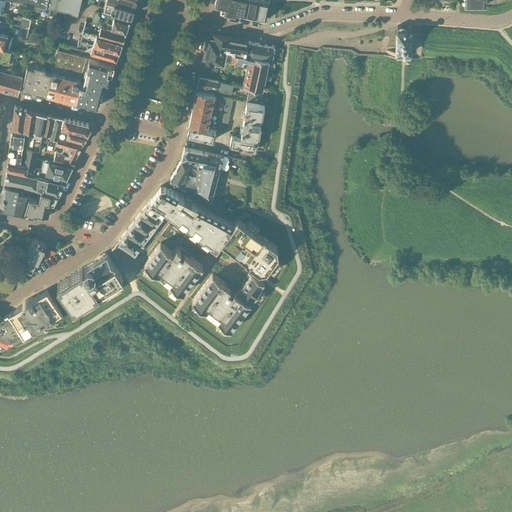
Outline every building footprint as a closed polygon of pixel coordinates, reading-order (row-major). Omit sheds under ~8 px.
[(0,0),(0,11),(2,12),(4,3),(10,4),(11,0),(0,0)] [(23,0),(46,6),(46,5),(78,13),(80,0),(23,0)] [(130,15),(133,6),(110,0),(105,0),(103,7),(130,15)] [(266,17),(269,0),(215,0),(214,4),(225,6),(223,11),(235,14),(235,11),(266,17)] [(125,31),(129,19),(114,15),(112,22),(108,21),(107,26),(125,31)] [(31,18),(22,16),(21,25),(25,26),(22,37),(26,38),(31,18)] [(125,31),(107,26),(86,20),(83,29),(90,31),(122,40),(125,31)] [(122,40),(90,31),(83,29),(81,38),(88,41),(93,42),(119,49),(122,40)] [(397,30),(396,50),(396,51),(404,51),(411,52),(411,31),(405,31),(397,30)] [(3,33),(0,31),(0,46),(10,49),(14,35),(3,33)] [(228,49),(231,49),(234,37),(212,33),(212,34),(213,34),(212,38),(208,37),(202,64),(200,73),(201,73),(200,75),(212,78),(215,66),(213,65),(214,61),(222,62),(224,55),(226,54),(228,49)] [(246,52),(249,40),(234,37),(231,49),(232,51),(230,61),(247,65),(243,84),(250,86),(263,89),(269,59),(268,59),(263,58),(263,56),(246,52)] [(119,49),(93,42),(88,41),(81,38),(80,38),(77,47),(116,57),(119,49)] [(272,58),(274,45),(249,40),(246,52),(263,56),(263,58),(268,59),(268,57),(272,58)] [(0,58),(3,59),(4,60),(9,61),(11,49),(10,49),(0,46),(0,58)] [(54,59),(53,66),(82,74),(81,79),(76,101),(97,106),(103,81),(107,83),(114,64),(87,57),(75,54),(57,49),(54,59)] [(46,93),(52,71),(45,70),(45,67),(34,64),(34,67),(27,65),(21,87),(30,90),(30,92),(36,94),(37,91),(46,93)] [(0,88),(6,90),(12,72),(0,69),(0,70),(0,88)] [(76,101),(81,79),(71,76),(52,71),(46,93),(76,101)] [(23,75),(12,72),(6,90),(17,93),(23,75)] [(243,84),(212,78),(200,75),(199,75),(197,84),(221,89),(222,85),(232,87),(234,87),(236,87),(238,88),(240,87),(242,87),(243,84)] [(263,89),(250,86),(246,101),(262,104),(265,90),(263,89)] [(207,128),(213,97),(214,93),(196,89),(189,124),(187,133),(213,139),(216,130),(207,128)] [(226,129),(233,98),(214,93),(213,97),(226,100),(220,127),(226,129)] [(262,104),(246,101),(241,135),(232,134),(230,143),(256,149),(258,140),(264,105),(262,104)] [(26,107),(21,106),(15,104),(12,129),(18,130),(25,131),(25,130),(23,129),(24,127),(26,107)] [(34,129),(37,110),(26,107),(24,127),(34,129)] [(32,138),(31,147),(38,149),(39,149),(42,131),(47,112),(37,110),(34,129),(32,138)] [(51,133),(55,114),(47,112),(42,131),(51,133)] [(61,127),(64,116),(55,114),(51,133),(48,146),(54,148),(53,152),(54,152),(54,151),(57,143),(59,135),(61,127)] [(90,127),(88,123),(71,118),(64,116),(61,127),(68,129),(87,134),(90,127)] [(24,137),(25,131),(18,130),(12,129),(11,135),(24,137)] [(88,134),(87,134),(68,129),(66,136),(84,141),(88,134)] [(23,145),(24,137),(11,135),(10,143),(23,145)] [(80,149),(84,141),(66,136),(59,135),(57,143),(80,149)] [(22,152),(23,145),(10,143),(9,151),(22,152)] [(76,157),(80,149),(57,143),(54,151),(76,157)] [(37,155),(38,149),(31,147),(25,146),(23,162),(35,165),(37,155)] [(184,146),(181,159),(183,159),(189,160),(197,162),(220,167),(221,155),(215,153),(208,151),(208,152),(206,151),(200,150),(199,150),(198,149),(184,146)] [(76,157),(54,151),(54,152),(53,152),(47,150),(39,149),(38,149),(37,155),(37,156),(45,157),(46,153),(54,155),(53,159),(73,164),(76,157)] [(21,160),(22,152),(9,151),(8,158),(21,160)] [(34,168),(67,176),(73,164),(53,159),(45,157),(37,156),(35,165),(34,168)] [(171,178),(171,179),(172,179),(172,180),(185,187),(188,182),(197,167),(197,164),(197,162),(189,160),(183,159),(181,159),(171,177),(171,178)] [(35,165),(23,162),(7,160),(6,168),(34,173),(34,168),(35,165)] [(197,167),(195,189),(211,200),(211,198),(212,197),(220,167),(197,162),(197,164),(197,167)] [(35,187),(38,174),(34,173),(6,168),(5,180),(31,186),(35,187)] [(65,182),(67,176),(34,168),(34,173),(38,174),(65,182)] [(59,193),(65,182),(38,174),(35,187),(59,193)] [(14,208),(19,186),(4,183),(1,206),(14,208)] [(168,187),(164,185),(161,186),(151,199),(147,204),(139,214),(133,223),(126,232),(120,239),(119,241),(112,247),(107,253),(83,267),(60,281),(70,299),(139,259),(229,330),(250,303),(248,302),(275,271),(272,268),(276,263),(276,251),(237,220),(234,224),(233,224),(219,216),(168,187)] [(24,211),(30,189),(24,187),(19,186),(14,208),(19,210),(24,211)] [(52,207),(59,193),(35,187),(31,186),(30,189),(24,211),(47,216),(50,207),(52,207)] [(8,228),(0,226),(0,258),(1,259),(4,243),(4,240),(5,240),(6,240),(7,240),(8,240),(9,240),(10,239),(11,238),(12,238),(12,237),(12,236),(13,235),(13,234),(13,233),(12,232),(12,231),(11,230),(10,229),(9,228),(8,228)] [(28,260),(24,270),(31,274),(34,268),(36,264),(37,262),(38,262),(38,261),(55,249),(56,250),(57,250),(54,248),(46,244),(39,240),(34,237),(24,258),(28,260)] [(0,290),(11,293),(15,282),(17,279),(0,274),(0,290)] [(63,314),(55,301),(47,289),(37,295),(38,297),(35,299),(49,321),(53,318),(54,319),(63,314)] [(49,321),(35,299),(33,296),(31,297),(30,297),(28,298),(27,298),(26,299),(25,300),(24,301),(23,303),(23,304),(37,328),(39,328),(40,327),(42,327),(43,326),(44,325),(46,324),(47,323),(48,322),(49,321)] [(37,328),(23,304),(20,306),(19,305),(9,312),(10,312),(25,337),(33,332),(33,331),(37,328)] [(25,337),(10,312),(6,315),(9,347),(25,337)] [(0,342),(9,347),(6,315),(3,316),(3,318),(2,318),(0,320),(0,342)]
